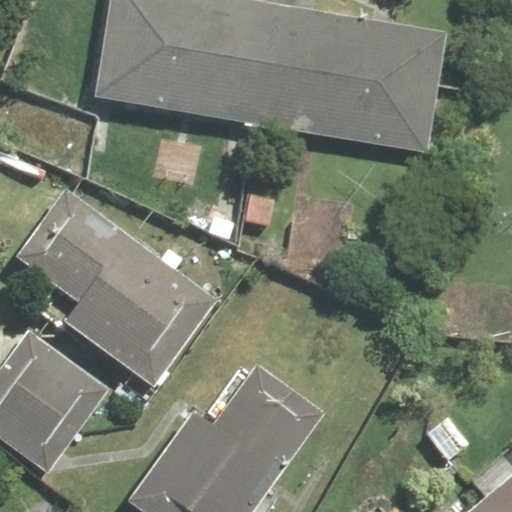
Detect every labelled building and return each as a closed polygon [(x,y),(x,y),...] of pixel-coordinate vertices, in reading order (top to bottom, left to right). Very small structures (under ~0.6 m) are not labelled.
[(438,37),(210,0),(101,0),(85,104),(418,158),(438,37)] [(210,310),(57,197),(5,265),(66,311),(53,328),(145,396),(210,310)] [(23,333),(0,365),(0,449),(44,481),(107,393),(23,333)] [(187,415),(117,509),(120,511),(249,511),(318,419),(248,368),(204,428),(187,415)] [(511,511),(511,474),(467,511),(511,511)]
